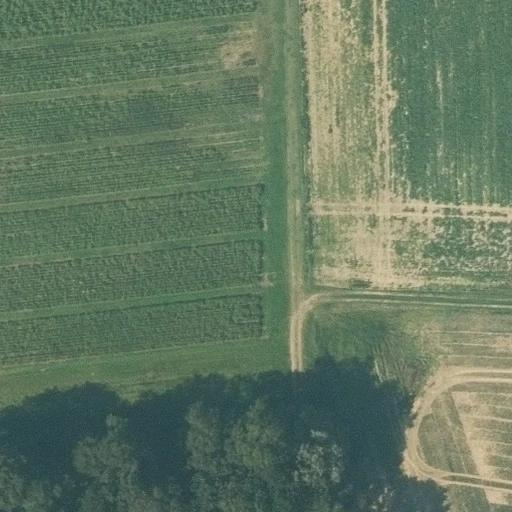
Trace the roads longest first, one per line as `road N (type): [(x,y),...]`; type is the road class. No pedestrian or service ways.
road 1 (track): [(315,505),(296,383),(283,0)]
road 2 (track): [(511,305),(332,297),(295,305)]
